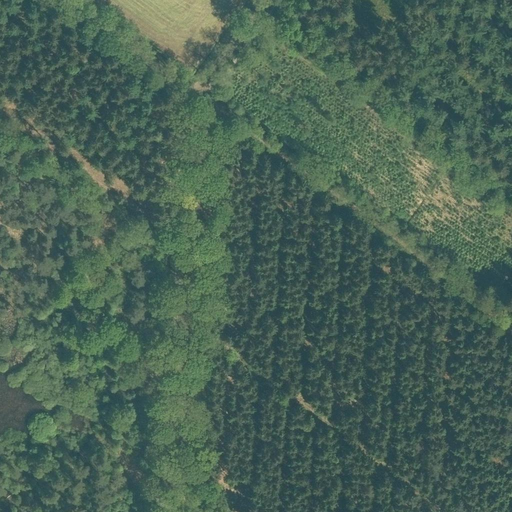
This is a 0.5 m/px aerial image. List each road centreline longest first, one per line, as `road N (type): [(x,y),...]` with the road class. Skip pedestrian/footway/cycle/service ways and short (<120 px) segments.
road 1 (track): [(173,511),(202,101)]
road 2 (track): [(511,324),(202,101)]
road 3 (track): [(186,321),(440,511)]
road 4 (track): [(65,0),(198,95)]
